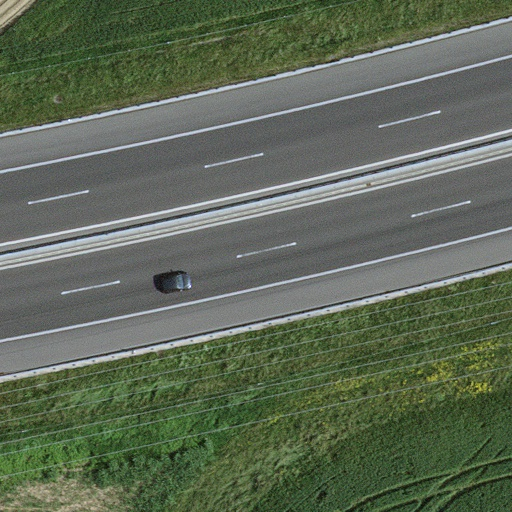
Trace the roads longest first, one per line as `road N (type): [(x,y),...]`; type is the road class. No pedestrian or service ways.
road 1 (motorway): [(511,92),(0,207)]
road 2 (motorway): [(0,304),(511,190)]
